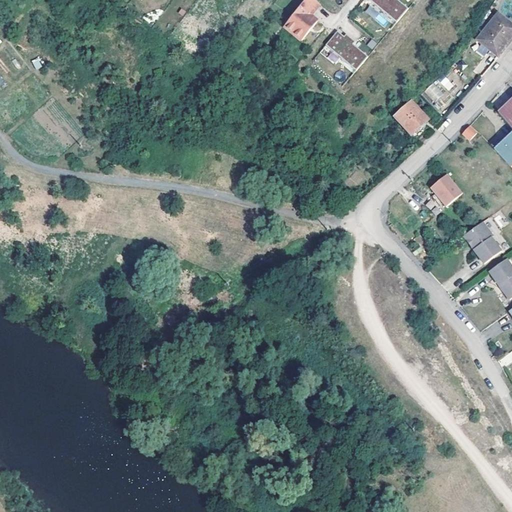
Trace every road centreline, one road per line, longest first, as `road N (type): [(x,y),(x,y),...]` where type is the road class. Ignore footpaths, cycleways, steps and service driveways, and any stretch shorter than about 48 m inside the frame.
road 1 (residential): [(511,61),(368,217),(436,290),(497,383)]
road 2 (track): [(511,503),(375,326),(358,266),(368,217)]
